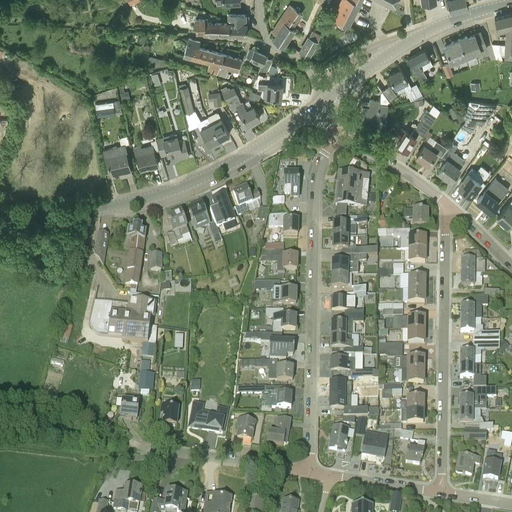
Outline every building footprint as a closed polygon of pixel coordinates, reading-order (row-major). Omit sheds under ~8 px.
[(338,0),(331,16),(328,20),(329,20),(326,27),(329,28),(334,18),(348,25),(360,0),(380,0),(394,7),(397,0),(338,0)] [(446,0),(450,11),(468,6),(466,0),(446,0)] [(292,28),(302,14),(290,5),(272,30),(277,33),(273,38),(284,46),(294,29),(292,28)] [(507,27),(506,28),(511,26),(511,13),(494,18),(498,30),(507,27)] [(227,24),(227,35),(246,36),(246,23),(245,23),(245,14),(229,14),(229,24),(227,24)] [(227,35),(227,24),(209,24),(209,19),(196,19),(196,32),(203,32),(203,35),(220,35),(227,35)] [(506,44),(500,44),(500,48),(501,55),(511,55),(511,26),(506,28),(506,44)] [(312,31),(300,51),(309,56),(321,35),(312,31)] [(459,39),(466,57),(487,49),(480,32),(467,37),(467,35),(459,39)] [(217,75),(223,54),(199,47),(200,41),(189,38),(184,54),(210,61),(208,72),(217,75)] [(451,63),(466,57),(459,39),(451,42),(452,43),(444,46),(451,63)] [(495,54),(496,59),(502,59),(501,55),(500,48),(500,44),(492,44),(495,54)] [(258,71),(266,75),(272,61),(265,57),(267,55),(254,49),(253,50),(249,48),(243,61),(250,64),(252,60),(262,65),(258,71)] [(423,70),(433,64),(425,49),(407,58),(420,83),(428,78),(423,70)] [(239,70),(242,59),(223,54),(217,75),(225,77),(228,67),(239,70)] [(447,77),(453,74),(449,63),(443,66),(447,77)] [(411,86),(408,81),(401,68),(388,76),(395,88),(403,84),(412,99),(423,96),(422,94),(416,84),(411,86)] [(160,70),(162,83),(170,81),(168,69),(160,70)] [(188,86),(186,87),(185,83),(182,84),(179,69),(175,69),(178,85),(179,88),(188,130),(198,125),(208,145),(219,139),(207,117),(201,120),(200,120),(195,111),(193,111),(188,86)] [(161,85),(158,73),(151,75),(154,87),(161,85)] [(262,97),(266,98),(280,99),(282,84),(258,83),(258,89),(263,89),(262,97)] [(384,94),(391,89),(389,85),(381,90),(384,94)] [(227,103),(239,97),(234,88),(230,90),(223,93),(222,94),(227,103)] [(395,94),(391,89),(384,94),(388,99),(395,94)] [(219,91),(212,93),(214,105),(221,104),(219,91)] [(247,97),(258,101),(261,95),(250,91),(247,97)] [(380,105),(380,100),(370,99),(369,108),(363,107),(363,106),(362,106),(360,128),(361,128),(361,127),(376,128),(376,133),(385,133),(388,106),(380,105)] [(95,104),(96,110),(114,106),(113,100),(95,104)] [(253,106),(252,107),(248,100),(243,103),(242,101),(236,104),(244,119),(245,119),(248,124),(260,117),(253,106)] [(465,120),(469,116),(478,123),(481,125),(497,105),(496,105),(479,102),(475,108),(468,103),(462,111),(463,115),(465,120)] [(122,113),(121,105),(114,106),(96,110),(98,117),(122,113)] [(459,122),(463,120),(458,107),(453,108),(457,116),(459,122)] [(397,143),(407,150),(417,136),(419,133),(423,136),(437,116),(426,109),(420,119),(421,119),(414,129),(411,133),(406,130),(397,143)] [(207,117),(219,139),(229,133),(217,111),(213,114),(207,117)] [(470,133),(478,123),(469,116),(465,120),(461,126),(470,133)] [(423,136),(428,139),(430,136),(432,133),(427,130),(423,136)] [(184,140),(179,142),(177,133),(156,139),(161,157),(168,155),(168,156),(180,151),(182,157),(189,155),(184,140)] [(436,153),(441,156),(447,147),(437,140),(430,149),(424,144),(416,156),(427,164),(431,159),(432,159),(436,153)] [(441,157),(446,160),(438,172),(451,181),(459,169),(466,160),(454,151),(457,147),(451,143),(448,147),(441,157)] [(127,151),(125,144),(121,145),(104,150),(111,174),(123,170),(124,174),(131,172),(125,151),(127,151)] [(141,170),(158,164),(153,150),(151,144),(141,147),(140,145),(133,147),(136,155),(141,170)] [(458,186),(471,196),(484,178),(472,168),(458,186)] [(298,181),(298,175),(284,174),(284,195),(292,195),(292,199),(299,199),(299,181),(298,181)] [(369,176),(360,176),(338,174),(336,197),(346,198),(347,194),(367,196),(369,176)] [(501,194),(497,191),(500,186),(493,181),(484,192),(477,201),(490,211),(497,202),(496,201),(501,194)] [(246,189),(233,194),(238,208),(235,209),(237,216),(247,213),(245,206),(260,201),(257,193),(249,196),(246,189)] [(366,209),(367,196),(347,194),(346,198),(336,197),(335,206),(366,209)] [(367,204),(375,205),(376,197),(368,196),(367,204)] [(219,235),(220,239),(226,236),(223,227),(234,223),(230,212),(225,197),(213,201),(216,209),(210,212),(215,225),(215,226),(219,235)] [(511,200),(497,217),(499,219),(498,220),(500,222),(501,220),(508,226),(511,221),(511,200)] [(195,230),(209,225),(202,206),(188,211),(195,230)] [(266,222),(268,211),(260,209),(257,220),(266,222)] [(414,219),(414,227),(427,227),(427,226),(428,226),(428,219),(427,219),(427,212),(422,212),(422,211),(414,211),(405,211),(404,219),(414,219)] [(189,236),(187,229),(181,213),(168,218),(171,224),(169,225),(173,234),(167,236),(171,248),(178,246),(177,243),(182,241),(182,238),(189,236)] [(284,228),(284,236),(298,236),(298,221),(283,221),(283,215),(269,215),(268,228),(284,228)] [(379,230),(389,230),(389,220),(384,220),(384,217),(379,217),(379,230)] [(347,227),(347,224),(333,224),(333,237),(356,237),(356,227),(347,227)] [(142,255),(144,241),(144,242),(146,233),(141,232),(142,228),(134,226),(133,231),(129,230),(127,239),(132,240),(130,254),(142,255)] [(209,228),(213,238),(219,235),(215,226),(209,228)] [(410,238),(410,231),(394,231),(387,231),(387,236),(394,236),(394,238),(401,238),(401,249),(425,249),(425,238),(410,238)] [(108,236),(99,235),(96,257),(103,268),(108,236)] [(220,239),(219,235),(213,238),(216,245),(222,242),(220,239)] [(356,251),(356,237),(333,237),(333,250),(354,251),(354,257),(367,257),(377,257),(377,251),(356,251)] [(410,250),(409,264),(425,264),(425,249),(401,249),(401,250),(410,250)] [(284,256),(283,251),(274,251),(261,251),(260,263),(283,264),(283,271),(297,271),(297,257),(284,256)] [(137,288),(142,255),(130,254),(125,284),(131,285),(130,290),(137,291),(137,288)] [(161,272),(161,265),(161,255),(151,255),(151,265),(151,272),(161,272)] [(485,265),(485,261),(461,261),(461,275),(482,274),(485,274),(493,266),(488,261),(485,265)] [(347,275),(347,262),(332,262),(332,277),(352,277),(352,275),(347,275)] [(171,273),(161,274),(162,283),(172,282),(171,273)] [(461,288),(481,288),(482,274),(461,275),(461,288)] [(352,289),(352,277),(332,277),(332,288),(352,289)] [(409,291),(425,291),(425,278),(409,278),(409,291)] [(272,311),(282,311),(282,305),(296,305),(296,292),(290,291),(274,290),(274,297),(272,297),(272,311)] [(424,304),(425,291),(409,291),(409,304),(424,304)] [(354,300),(353,295),(347,295),(347,300),(332,300),(331,313),(345,313),(344,318),(362,318),(362,311),(354,311),(354,300)] [(487,307),(487,298),(484,297),(484,298),(474,298),(473,307),(460,306),(460,319),(481,319),(481,307),(487,307)] [(153,320),(154,313),(155,303),(129,300),(127,316),(111,314),(109,330),(108,330),(105,327),(101,313),(103,303),(95,302),(94,302),(89,323),(90,324),(92,330),(93,331),(97,335),(99,336),(102,337),(108,338),(122,340),(122,342),(154,346),(156,329),(150,328),(151,320),(153,320)] [(283,311),(282,311),(272,311),(266,311),(266,319),(273,319),(273,333),(282,334),(282,331),(295,331),(295,317),(283,317),(283,311)] [(362,324),(362,319),(362,318),(344,318),(344,324),(331,323),(331,337),(353,337),(353,325),(362,324)] [(424,332),(424,318),(401,318),(401,331),(408,331),(408,332),(424,332)] [(481,320),(481,319),(460,319),(460,334),(473,334),(473,343),(484,343),(499,344),(499,334),(480,334),(481,329),(472,329),(472,320),(481,320)] [(67,346),(72,327),(62,324),(57,343),(67,346)] [(408,344),(424,344),(424,332),(408,332),(408,344)] [(282,335),(272,335),(246,333),(245,340),(261,341),(261,343),(270,343),(270,360),(286,361),(286,357),(293,357),(294,343),(282,342),(282,335)] [(175,336),(174,350),(182,351),(183,337),(175,336)] [(350,350),(350,355),(372,355),(372,350),(363,351),(363,349),(352,349),(353,337),(331,337),(331,350),(350,350)] [(379,345),(378,345),(378,351),(383,351),(387,351),(387,345),(385,345),(385,341),(383,341),(379,341),(379,345)] [(509,347),(503,341),(500,345),(500,350),(499,357),(509,347)] [(156,346),(154,346),(122,342),(122,343),(142,345),(140,357),(155,359),(156,346)] [(480,359),(480,352),(460,352),(460,366),(472,366),(472,359),(480,359)] [(350,379),(369,379),(374,379),(378,379),(378,372),(373,373),(362,372),(362,355),(355,356),(355,357),(347,356),(346,361),(345,361),(331,360),(330,374),(350,374),(350,379)] [(424,359),(409,358),(402,358),(402,371),(424,371),(424,359)] [(153,375),(154,363),(140,362),(140,374),(153,375)] [(278,362),(255,362),(255,369),(268,369),(268,381),(292,382),(293,369),(277,368),(278,362)] [(460,379),(474,379),(473,390),(486,390),(486,379),(480,379),(480,374),(480,366),(472,366),(460,366),(460,379)] [(423,384),(424,371),(402,371),(402,384),(423,384)] [(139,383),(152,384),(153,375),(140,374),(139,383)] [(352,385),(369,385),(369,379),(350,379),(350,385),(344,385),(344,384),(330,384),(330,397),(349,397),(351,397),(352,397),(352,385)] [(191,381),(191,391),(199,391),(200,381),(191,381)] [(152,393),(152,384),(139,383),(139,392),(141,392),(149,392),(152,393)] [(496,398),(496,390),(486,390),(473,390),(473,398),(459,398),(460,411),(472,411),(486,411),(486,398),(496,398)] [(392,397),(392,391),(383,391),(382,391),(382,400),(392,400),(392,397)] [(291,410),(292,395),(270,394),(270,399),(273,399),(272,408),(291,410)] [(349,397),(330,397),(330,410),(343,411),(343,417),(349,418),(379,418),(379,409),(351,410),(351,397),(349,397)] [(408,411),(423,411),(423,399),(407,399),(407,410),(408,411)] [(56,411),(66,412),(68,401),(57,400),(56,411)] [(138,411),(139,401),(122,400),(120,418),(131,419),(131,421),(136,422),(136,420),(138,420),(140,411),(138,411)] [(176,426),(178,409),(162,406),(161,412),(164,412),(162,424),(176,426)] [(189,430),(223,434),(226,410),(217,409),(215,419),(199,417),(201,407),(192,406),(189,430)] [(423,424),(423,411),(408,411),(401,411),(402,425),(423,424)] [(460,425),(481,425),(481,420),(472,420),(472,411),(460,411),(460,425)] [(357,426),(365,428),(366,419),(358,418),(357,426)] [(287,437),(290,421),(278,419),(275,433),(269,432),(267,444),(283,446),(285,436),(287,437)] [(237,438),(251,441),(255,424),(239,421),(237,429),(239,429),(237,438)] [(333,426),(329,450),(345,453),(346,446),(347,447),(347,444),(346,444),(348,429),(333,426)] [(413,434),(402,431),(400,439),(412,442),(413,434)] [(485,442),(486,432),(483,432),(465,431),(465,441),(485,442)] [(382,468),(388,438),(366,434),(361,456),(370,457),(368,466),(382,468)] [(416,451),(408,450),(405,464),(419,466),(420,460),(422,461),(423,453),(425,444),(418,443),(416,451)] [(500,467),(500,466),(502,457),(494,455),(495,454),(488,453),(483,479),(485,479),(485,481),(504,485),(505,483),(508,468),(500,467)] [(479,466),(480,460),(459,456),(456,474),(462,475),(462,476),(465,476),(471,477),(473,465),(479,466)] [(139,505),(140,499),(141,489),(126,487),(125,494),(116,493),(113,510),(124,511),(127,511),(129,504),(139,505)] [(183,511),(185,504),(187,494),(168,491),(166,502),(154,500),(152,511),(164,511),(165,510),(178,511),(177,511),(183,511)] [(228,511),(229,509),(231,499),(207,495),(203,511),(228,511)] [(398,511),(399,509),(401,499),(392,498),(391,508),(390,511),(398,511)] [(246,511),(265,511),(266,511),(262,510),(263,501),(249,499),(246,511)] [(105,511),(107,504),(107,503),(99,502),(97,511),(105,511)] [(282,511),(296,511),(298,504),(284,502),(284,504),(282,511)]
